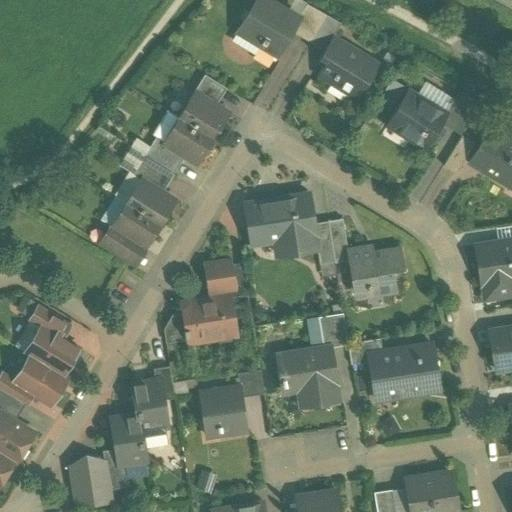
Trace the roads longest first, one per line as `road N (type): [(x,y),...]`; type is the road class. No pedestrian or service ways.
road 1 (residential): [(121,344),(247,134),(274,124),(442,227),(455,252),(480,448)]
road 2 (residential): [(290,474),(480,448)]
road 3 (residential): [(30,511),(45,467),(121,344)]
road 4 (residential): [(121,344),(26,279),(0,271)]
